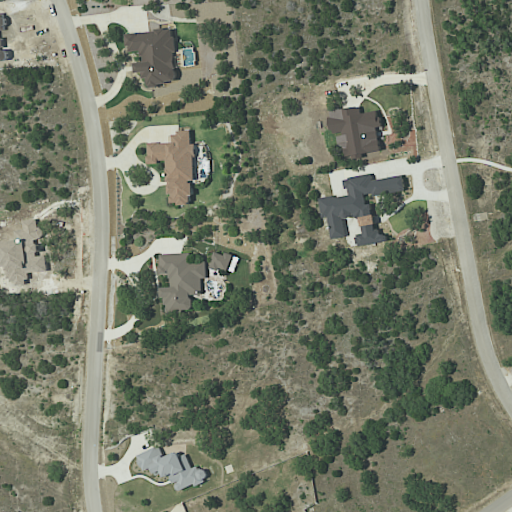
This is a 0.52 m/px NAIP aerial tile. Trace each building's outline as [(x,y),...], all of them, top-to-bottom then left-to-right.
[(126,34),(128,53),(140,51),(142,62),(135,63),(137,75),(144,74),(146,86),(179,83),(173,29),(126,34)] [(329,111),(332,133),(340,132),(343,158),(383,153),(378,111),(361,113),(360,107),(329,111)] [(148,143),(148,163),(168,163),(168,194),(171,194),(171,205),(192,205),(192,181),(196,181),(196,144),(192,144),(192,132),(173,132),(173,143),(148,143)] [(320,199),(322,218),(329,217),(332,239),(346,237),(344,219),(361,217),(363,234),(357,235),(358,246),(387,243),(386,230),(376,232),(373,203),(366,204),(365,197),(406,192),(404,176),(372,180),(372,175),(345,178),(347,195),(320,199)] [(211,267),(234,273),(239,258),(215,251),(211,267)] [(159,255),(160,274),(170,274),(170,287),(164,288),(165,313),(193,312),(193,295),(202,294),(202,279),(207,278),(207,261),(191,262),(190,253),(159,255)] [(177,491),(206,481),(201,465),(191,468),(185,451),(164,459),(160,447),(137,455),(143,471),(153,468),(156,478),(170,473),(177,491)]
